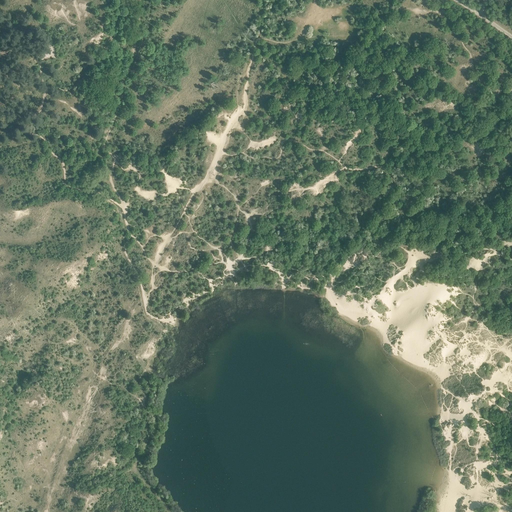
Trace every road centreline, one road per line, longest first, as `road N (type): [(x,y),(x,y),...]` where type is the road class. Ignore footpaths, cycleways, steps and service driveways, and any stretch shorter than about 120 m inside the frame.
road 1 (unknown): [(511,258),(421,227),(401,210),(399,183),(382,167),(349,170),(326,152),(288,141),(278,159),(231,157),(222,149)]
road 2 (unknown): [(222,149),(224,133),(246,108),(263,0)]
